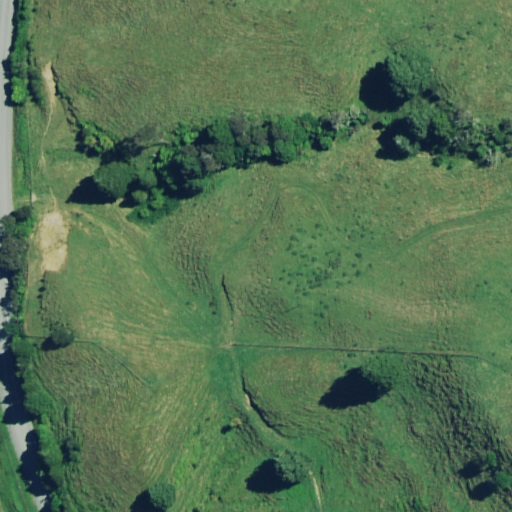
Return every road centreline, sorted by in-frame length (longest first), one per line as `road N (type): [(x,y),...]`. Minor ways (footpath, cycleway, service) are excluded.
road 1 (tertiary): [(0,189),(21,0)]
road 2 (tertiary): [(41,511),(0,390)]
